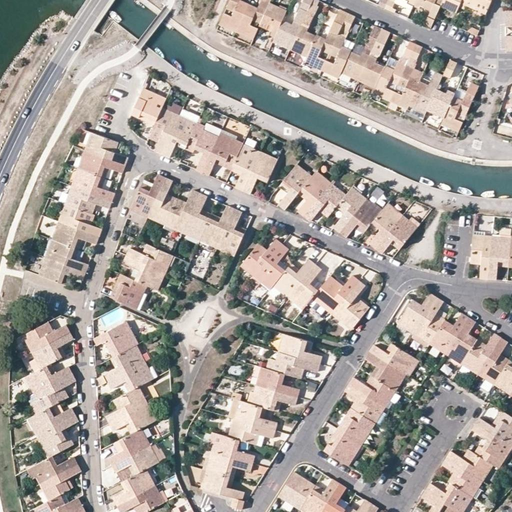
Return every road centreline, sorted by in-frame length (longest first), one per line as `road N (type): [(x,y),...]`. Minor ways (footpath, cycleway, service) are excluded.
road 1 (residential): [(403,275),(140,155),(85,301),(97,511)]
road 2 (secondary): [(0,174),(41,89),(102,0)]
road 3 (residential): [(297,444),(403,275)]
road 4 (residential): [(347,0),(496,64)]
road 5 (residential): [(297,444),(401,509)]
